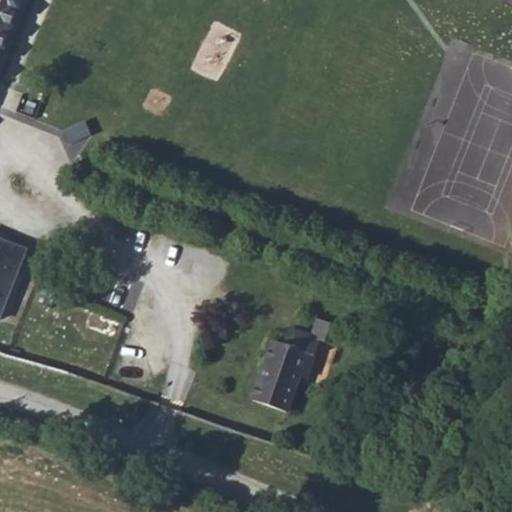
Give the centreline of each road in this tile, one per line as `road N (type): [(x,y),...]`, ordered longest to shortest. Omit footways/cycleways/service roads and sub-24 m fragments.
road 1 (unclassified): [(301,511),(0,391)]
road 2 (track): [(511,369),(445,511)]
